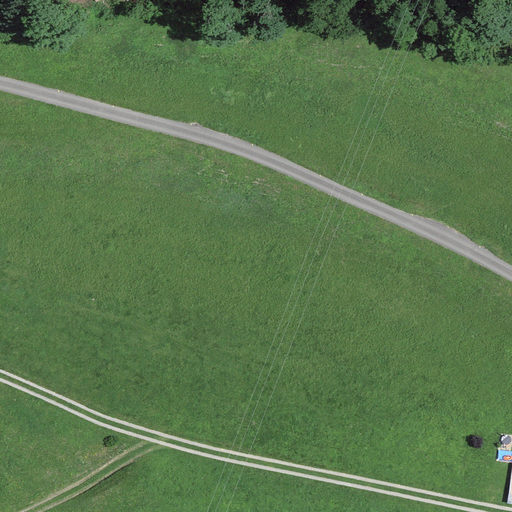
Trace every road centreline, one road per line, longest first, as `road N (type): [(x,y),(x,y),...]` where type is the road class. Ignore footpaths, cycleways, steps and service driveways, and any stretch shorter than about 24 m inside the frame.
road 1 (track): [(0,79),(264,157),(511,276)]
road 2 (track): [(0,373),(176,438),(481,511)]
